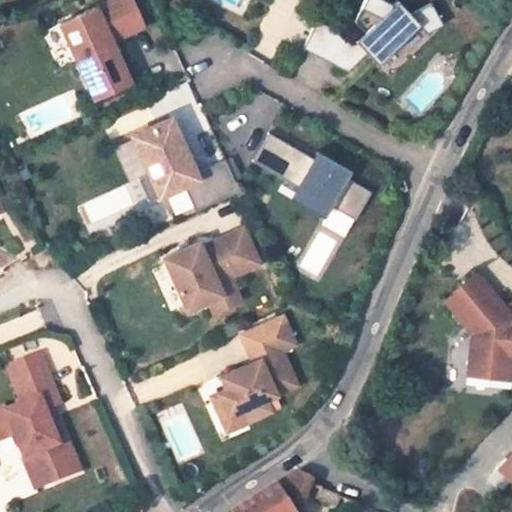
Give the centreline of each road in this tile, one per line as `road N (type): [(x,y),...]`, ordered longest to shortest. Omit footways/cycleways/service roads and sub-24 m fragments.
road 1 (residential): [(511,46),(440,178),(348,398),(329,427),(287,461)]
road 2 (residential): [(412,511),(287,461)]
